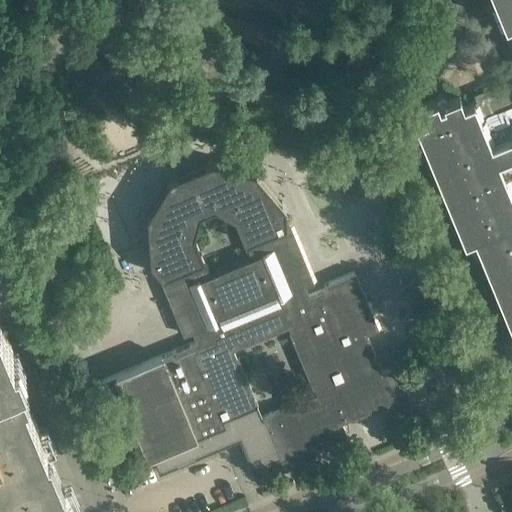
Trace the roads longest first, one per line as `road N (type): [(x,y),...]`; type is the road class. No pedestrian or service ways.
road 1 (unclassified): [(103,511),(0,272)]
road 2 (tertiary): [(511,411),(333,494)]
road 3 (tertiary): [(362,511),(511,441)]
